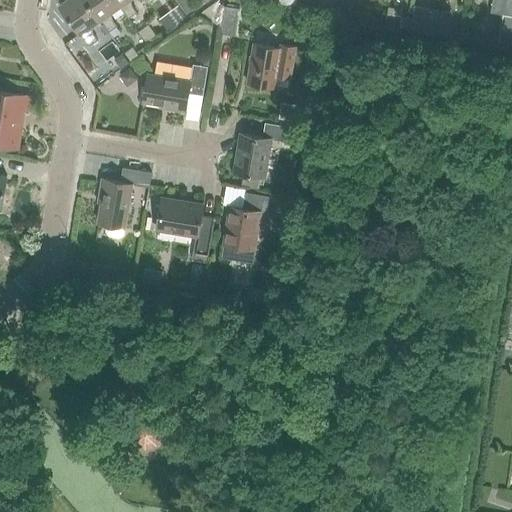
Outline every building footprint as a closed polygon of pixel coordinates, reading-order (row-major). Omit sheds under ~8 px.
[(101,20),(86,0),(67,0),(59,6),(89,47),(96,41),(92,36),(92,32),(89,28),(98,21),(101,20)] [(120,6),(115,0),(86,0),(101,20),(98,21),(107,33),(115,28),(111,22),(110,18),(108,15),(118,8),(120,6)] [(115,0),(120,6),(118,8),(127,20),(136,14),(130,7),(130,5),(128,1),(129,0),(115,0)] [(491,0),(490,13),(502,16),(504,0),(491,0)] [(511,0),(504,0),(502,16),(511,17),(511,0)] [(220,34),(233,37),(238,9),(224,7),(220,34)] [(386,15),(385,25),(385,27),(399,29),(401,17),(386,15)] [(436,23),(422,20),(411,19),(409,30),(434,34),(436,23)] [(436,23),(434,34),(448,37),(450,25),(436,23)] [(247,83),(275,88),(277,76),(290,78),(295,47),(281,45),(280,48),(254,44),(247,83)] [(203,97),(208,68),(193,66),(190,82),(148,76),(143,103),(169,107),(168,110),(186,113),(189,95),(203,97)] [(0,145),(19,149),(27,96),(0,92),(0,145)] [(290,143),(292,127),(265,123),(262,137),(241,133),(234,173),(264,178),(270,139),(290,143)] [(149,187),(151,172),(122,167),(120,181),(101,178),(98,196),(101,197),(97,222),(125,227),(132,184),(149,187)] [(243,208),(230,205),(223,244),(221,257),(236,260),(239,247),(254,249),(258,224),(264,225),(269,196),(245,192),(243,208)] [(208,256),(215,217),(200,215),(202,205),(162,198),(157,229),(196,235),(193,254),(208,256)] [(202,464),(202,443),(186,443),(186,464),(202,464)]
